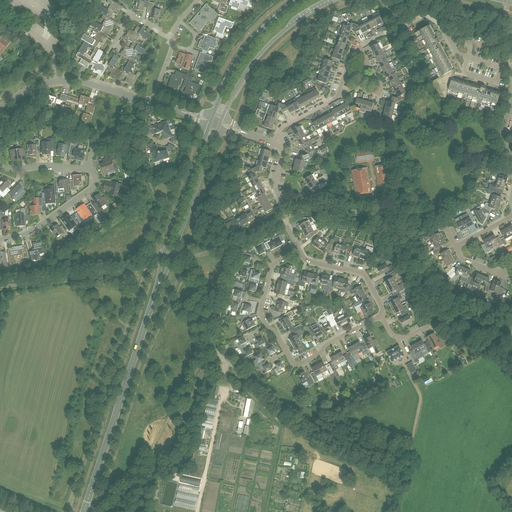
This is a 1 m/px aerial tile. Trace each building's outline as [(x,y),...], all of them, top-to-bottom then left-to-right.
[(98,11),(103,15),(109,18),(113,13),(117,16),(120,10),(116,7),(118,4),(110,0),(108,0),(107,2),(111,5),(107,11),(98,5),(95,10),(97,12),(98,11)] [(133,9),(134,9),(134,10),(143,12),(144,6),(148,6),(149,2),(149,0),(143,0),(143,2),(136,0),(135,5),(134,5),(133,9)] [(214,0),(218,1),(217,3),(220,4),(218,10),(226,13),(228,8),(225,7),(227,0),(214,0)] [(243,9),(245,6),(254,9),(256,3),(253,2),(253,3),(251,2),(252,0),(233,0),(231,6),(241,10),(243,9)] [(149,2),(148,6),(147,11),(151,12),(150,18),(159,20),(161,10),(153,9),(154,3),(149,2)] [(196,17),(190,24),(199,31),(204,25),(203,24),(207,19),(209,20),(213,24),(217,14),(208,6),(205,9),(204,7),(200,12),(201,14),(197,18),(196,17)] [(112,20),(109,18),(103,15),(101,18),(106,20),(102,27),(92,21),(89,25),(95,29),(103,34),(104,34),(105,31),(107,32),(107,33),(110,33),(115,25),(110,23),(112,20)] [(374,18),(378,26),(383,23),(379,15),(374,18)] [(219,18),(214,32),(217,33),(216,36),(223,39),(224,35),(223,35),(226,26),(232,28),(234,23),(219,18)] [(373,28),(378,26),(374,18),(368,21),(373,28)] [(376,34),(373,28),(368,21),(363,23),(368,31),(370,30),(373,36),(376,34)] [(351,23),(348,22),(346,26),(349,27),(352,28),(353,29),(355,33),(358,32),(360,35),(362,34),(360,30),(361,30),(358,26),(359,26),(351,23)] [(362,34),(368,31),(363,23),(359,26),(358,26),(361,30),(360,30),(362,34)] [(349,27),(346,26),(343,25),(342,29),(338,27),(338,29),(350,34),(352,28),(349,27)] [(480,104),(496,109),(500,94),(486,89),(486,87),(481,86),(481,88),(452,79),(452,76),(453,76),(454,76),(455,72),(454,70),(453,71),(439,44),(440,43),(438,38),(436,39),(429,26),(415,33),(422,47),(423,47),(425,50),(424,51),(439,78),(433,81),(432,83),(440,97),(446,99),(447,94),(477,103),(477,102),(481,104),(480,104)] [(129,41),(133,43),(138,46),(140,43),(135,40),(139,34),(149,40),(152,35),(137,27),(134,32),(130,30),(126,35),(131,38),(129,41)] [(102,37),(103,34),(95,29),(93,31),(97,34),(93,40),(84,35),(81,39),(84,41),(89,44),(95,48),(99,42),(103,45),(106,39),(102,37)] [(348,39),(350,34),(338,29),(337,31),(338,32),(337,35),(340,36),(348,39)] [(10,42),(0,34),(0,53),(1,54),(10,42)] [(346,44),(348,39),(340,36),(338,41),(346,44)] [(201,40),(198,47),(202,49),(202,50),(203,50),(206,52),(207,52),(209,47),(214,49),(215,46),(217,47),(218,43),(216,43),(217,39),(211,37),(209,41),(206,41),(206,42),(201,40)] [(83,54),(89,44),(84,41),(76,55),(81,59),(79,63),(85,67),(87,62),(90,64),(95,55),(92,53),(90,57),(83,54)] [(344,50),(346,44),(338,41),(336,47),(344,50)] [(143,49),(138,46),(133,43),(130,49),(126,46),(122,52),(127,54),(125,57),(130,60),(134,62),(136,60),(131,57),(135,50),(145,56),(148,52),(143,49)] [(373,53),(380,49),(378,44),(376,45),(370,48),(373,53)] [(342,55),(344,50),(336,47),(335,50),(332,49),(331,51),(334,52),(342,55)] [(376,58),(383,54),(380,49),(373,53),(376,58)] [(104,72),(106,69),(109,63),(106,61),(104,66),(97,62),(103,52),(98,50),(95,55),(90,64),(93,65),(91,69),(93,70),(93,71),(99,75),(101,70),(104,72)] [(340,61),(342,55),(334,52),(332,58),(340,61)] [(180,53),(176,63),(182,65),(182,64),(184,65),(183,67),(188,69),(193,56),(187,54),(187,57),(185,56),(185,55),(180,53)] [(199,56),(194,69),(198,71),(197,72),(202,74),(205,68),(206,68),(209,61),(212,62),(213,57),(205,54),(204,57),(203,56),(202,57),(199,56)] [(378,63),(386,59),(383,54),(376,58),(378,63)] [(120,77),(121,74),(125,68),(122,67),(119,71),(113,67),(119,57),(114,55),(112,58),(109,63),(106,69),(111,72),(108,77),(114,80),(117,76),(120,77)] [(323,65),(331,67),(333,62),(325,59),(323,65)] [(381,68),(389,64),(386,59),(378,63),(381,68)] [(134,63),(134,62),(130,60),(125,68),(121,74),(127,78),(124,82),(130,85),(133,81),(135,82),(141,74),(138,72),(135,76),(129,72),(134,63)] [(384,73),(391,69),(389,64),(381,68),(384,73)] [(329,73),(331,67),(323,65),(322,67),(319,67),(319,69),(321,70),(329,73)] [(395,73),(397,72),(394,67),(391,69),(384,73),(386,78),(388,77),(394,74),(395,73)] [(327,78),(329,73),(321,70),(319,75),(327,78)] [(185,80),(186,75),(180,73),(178,76),(172,74),(168,86),(177,90),(179,85),(180,85),(182,79),(185,80)] [(398,78),(395,73),(394,74),(388,77),(390,82),(398,78)] [(194,78),(191,77),(186,75),(185,80),(184,82),(188,83),(184,93),(193,96),(195,92),(196,92),(198,85),(192,82),(194,78)] [(326,84),(327,78),(319,75),(317,81),(326,84)] [(393,87),(401,83),(398,78),(390,82),(393,87)] [(396,92),(403,88),(401,83),(393,87),(396,92)] [(401,96),(403,95),(406,93),(403,88),(396,92),(398,97),(400,96),(401,96)] [(311,93),(316,100),(321,97),(317,90),(311,93)] [(311,103),(316,100),(311,93),(309,94),(307,95),(306,95),(311,103)] [(59,100),(56,99),(57,98),(48,95),(45,104),(54,107),(55,104),(61,106),(62,104),(63,101),(64,95),(61,94),(59,100)] [(81,95),(79,99),(78,104),(87,107),(85,114),(88,115),(89,112),(91,106),(88,105),(90,97),(81,95)] [(306,106),(311,103),(306,95),(301,98),(306,106)] [(395,104),(405,99),(403,95),(401,96),(400,96),(398,97),(397,98),(392,97),(392,100),(390,99),(390,102),(391,102),(391,103),(395,104)] [(79,99),(72,97),(67,96),(66,102),(65,105),(62,104),(61,106),(59,113),(68,116),(72,104),(78,106),(78,104),(79,99)] [(301,108),(306,106),(301,98),(296,101),(301,108)] [(283,105),(279,103),(276,99),(274,100),(275,101),(276,102),(277,103),(275,103),(274,106),(277,107),(280,108),(279,108),(281,109),(283,113),(288,110),(289,110),(285,104),(283,105)] [(296,101),(294,102),(293,100),(290,101),(295,111),(301,108),(296,101)] [(290,114),(295,111),(290,101),(285,104),(289,110),(288,110),(290,114)] [(366,110),(368,102),(362,101),(360,109),(359,112),(365,113),(366,110)] [(347,115),(352,112),(347,103),(342,106),(346,113),(347,115)] [(277,107),(274,106),(271,105),(269,111),(278,114),(279,108),(280,108),(277,107)] [(347,115),(346,113),(342,106),(337,108),(341,116),(344,114),(345,116),(347,115)] [(336,119),(341,116),(337,108),(332,111),(332,112),(336,119)] [(276,119),(278,114),(269,111),(269,113),(266,113),(265,115),(268,116),(276,119)] [(337,120),(336,119),(332,112),(327,115),(332,123),(337,120)] [(88,115),(85,114),(82,113),(79,122),(89,125),(91,116),(88,115)] [(276,119),(268,116),(265,115),(263,121),(266,121),(274,124),(276,119)] [(327,125),(332,123),(327,115),(322,118),(327,125)] [(322,128),(327,125),(322,118),(317,120),(322,128)] [(323,130),(322,128),(317,120),(312,123),(316,131),(320,129),(321,131),(323,130)] [(149,128),(152,135),(161,132),(162,131),(160,124),(161,124),(160,121),(157,122),(158,125),(149,128)] [(173,130),(172,127),(169,128),(167,121),(161,124),(160,124),(162,131),(163,131),(170,129),(170,131),(173,130)] [(272,130),(274,124),(266,121),(264,127),(272,130)] [(295,136),(303,131),(300,126),(298,128),(292,130),(295,136)] [(172,137),(170,131),(170,129),(163,131),(162,133),(165,139),(170,138),(171,140),(178,140),(176,135),(172,137)] [(306,136),(304,133),(306,132),(305,131),(303,131),(295,136),(298,141),(306,136)] [(308,142),(308,141),(306,136),(298,141),(301,146),(302,145),(308,142)] [(34,145),(28,145),(28,155),(36,155),(36,146),(39,146),(39,139),(34,140),(34,145)] [(48,143),(42,143),(42,154),(50,154),(50,147),(53,147),(53,139),(48,139),(48,143)] [(312,146),(311,143),(313,142),(312,139),(308,141),(308,142),(302,145),(301,146),(302,149),(304,148),(305,150),(312,146)] [(58,145),(56,154),(64,156),(66,149),(69,150),(71,144),(71,143),(64,142),(63,146),(58,145)] [(151,155),(158,153),(159,152),(157,145),(149,148),(151,154),(148,155),(149,158),(152,157),(151,155)] [(168,153),(172,151),(168,146),(166,147),(167,150),(160,152),(159,154),(162,160),(163,160),(169,158),(168,153)] [(309,154),(310,154),(314,152),(315,151),(312,146),(305,150),(307,155),(309,154)] [(81,161),(84,150),(74,147),(73,151),(72,156),(78,158),(77,160),(81,161)] [(13,157),(11,157),(11,161),(21,160),(21,155),(24,155),(23,148),(12,150),(13,157)] [(271,152),(263,150),(260,149),(259,155),(261,155),(269,157),(271,152)] [(371,151),(356,153),(357,161),(373,158),(371,151)] [(314,152),(310,154),(309,154),(307,155),(305,156),(301,155),(301,157),(297,156),(296,159),(300,160),(304,161),(304,162),(312,158),(311,157),(316,155),(314,152)] [(162,160),(159,154),(158,153),(151,155),(152,157),(154,163),(160,161),(161,163),(164,162),(163,160),(162,160)] [(108,174),(108,173),(115,171),(112,163),(116,162),(115,156),(104,160),(105,163),(100,165),(104,176),(108,174)] [(375,167),(378,187),(390,185),(386,165),(375,167)] [(352,171),(356,195),(371,193),(367,169),(352,171)] [(497,181),(506,184),(507,178),(502,176),(503,172),(496,170),(494,177),(498,178),(497,181)] [(258,178),(255,173),(253,174),(247,177),(250,182),(258,178)] [(307,184),(315,180),(317,179),(314,174),(304,179),(307,184)] [(70,190),(72,190),(77,190),(77,186),(81,186),(81,176),(73,176),(73,183),(70,183),(70,190)] [(4,178),(0,181),(0,194),(3,198),(8,192),(5,189),(10,184),(4,178)] [(253,187),(261,183),(258,178),(250,182),(253,187)] [(59,192),(69,192),(68,180),(65,180),(58,180),(58,183),(56,184),(57,189),(58,189),(58,192),(59,192)] [(310,189),(317,185),(315,180),(307,184),(310,189)] [(504,190),(506,184),(497,181),(496,185),(492,184),(490,190),(496,192),(497,192),(498,188),(504,190)] [(106,183),(104,189),(111,191),(110,195),(118,197),(121,184),(113,182),(112,184),(106,183)] [(253,193),(256,192),(263,188),(261,183),(253,187),(250,188),(253,193)] [(16,201),(25,192),(18,185),(9,194),(16,201)] [(312,194),(320,190),(317,185),(310,189),(312,194)] [(42,198),(42,206),(46,206),(46,204),(54,203),(53,197),(55,197),(54,186),(49,187),(49,189),(44,190),(45,198),(42,198)] [(265,193),(265,194),(266,193),(263,188),(256,192),(258,197),(265,193)] [(320,190),(312,194),(315,199),(323,195),(320,190)] [(496,192),(490,190),(489,190),(487,194),(493,195),(491,201),(500,204),(501,198),(495,196),(496,192)] [(267,199),(265,194),(265,193),(258,197),(257,197),(260,203),(267,199)] [(105,198),(103,199),(99,194),(93,199),(97,204),(94,206),(101,216),(105,213),(102,209),(101,207),(105,204),(106,204),(108,202),(105,198)] [(42,206),(42,198),(38,198),(34,198),(34,206),(30,206),(30,215),(39,215),(38,210),(39,210),(39,206),(42,206)] [(262,208),(270,204),(267,199),(260,203),(262,208)] [(498,210),(500,204),(491,201),(490,204),(486,203),(483,208),(490,212),(492,208),(498,210)] [(84,205),(83,206),(77,210),(84,220),(91,215),(93,218),(98,214),(91,204),(86,207),(84,205)] [(260,211),(263,210),(265,213),(273,209),(270,204),(262,208),(259,209),(260,211)] [(490,212),(483,208),(480,207),(476,209),(477,212),(474,214),(479,222),(485,219),(481,211),(482,211),(489,215),(490,212)] [(21,215),(16,215),(16,226),(24,225),(24,218),(28,218),(27,208),(20,209),(21,215)] [(244,211),(245,212),(246,214),(250,222),(255,219),(251,211),(252,211),(250,208),(244,211)] [(5,219),(5,215),(5,210),(0,210),(0,223),(2,223),(2,230),(10,229),(9,219),(5,219)] [(464,215),(461,217),(463,221),(467,228),(473,225),(470,219),(474,217),(472,215),(471,212),(470,211),(467,213),(464,215)] [(69,230),(72,228),(76,225),(77,226),(76,226),(78,229),(79,229),(81,228),(80,227),(83,225),(79,219),(76,214),(72,217),(71,218),(69,215),(68,216),(62,220),(69,230)] [(246,214),(241,217),(245,224),(250,222),(246,214)] [(240,227),(245,224),(241,217),(236,219),(240,227)] [(302,228),(303,231),(311,226),(309,223),(313,221),(311,217),(305,218),(301,220),(303,223),(300,225),(300,226),(299,226),(301,229),(302,228)] [(454,220),(451,222),(453,226),(454,228),(458,226),(461,231),(461,232),(464,231),(464,230),(467,228),(463,221),(461,217),(457,218),(454,220)] [(235,230),(231,222),(229,219),(224,222),(230,232),(235,230)] [(235,230),(240,227),(236,219),(231,222),(235,230)] [(57,224),(51,229),(57,237),(61,234),(64,238),(68,235),(64,229),(62,231),(57,224)] [(314,225),(311,226),(303,231),(306,236),(309,234),(311,238),(314,236),(319,232),(317,229),(316,230),(314,225)] [(505,240),(510,237),(506,228),(500,232),(503,237),(500,239),(503,244),(504,246),(507,244),(505,240)] [(320,234),(321,233),(320,231),(319,232),(314,236),(316,239),(312,245),(318,248),(323,241),(320,239),(322,235),(320,234)] [(431,244),(433,243),(442,238),(441,238),(442,237),(441,234),(439,234),(439,233),(432,236),(431,234),(425,238),(427,241),(429,239),(431,244)] [(274,242),(277,248),(283,245),(281,242),(284,240),(281,235),(275,238),(277,240),(274,242)] [(500,246),(503,244),(500,239),(497,241),(494,235),(488,238),(493,246),(496,244),(498,247),(500,246)] [(335,236),(334,240),(332,245),(335,247),(334,252),(339,254),(342,246),(339,245),(340,242),(339,241),(341,238),(335,236)] [(434,254),(443,249),(441,246),(445,244),(442,238),(433,243),(435,246),(434,246),(433,247),(433,248),(434,250),(432,251),(434,254)] [(490,247),(493,246),(488,238),(483,241),(486,247),(483,248),(486,254),(492,250),(490,247)] [(332,245),(334,240),(332,239),(328,244),(323,241),(318,248),(323,252),(327,246),(331,248),(332,245)] [(277,248),(274,242),(271,243),(270,241),(264,244),(266,248),(267,249),(270,248),(271,251),(273,250),(274,251),(278,249),(277,248)] [(44,249),(43,246),(41,247),(40,242),(36,243),(33,244),(35,250),(29,252),(31,261),(40,259),(39,253),(43,252),(44,253),(44,254),(47,253),(47,252),(46,249),(46,248),(44,249)] [(266,248),(264,244),(263,242),(257,245),(259,248),(256,250),(257,252),(258,254),(259,255),(265,252),(264,250),(266,248)] [(359,258),(362,249),(359,248),(361,244),(354,242),(353,246),(351,250),(355,251),(353,256),(359,258)] [(351,250),(353,246),(347,244),(346,244),(346,245),(345,247),(342,246),(339,254),(345,256),(347,251),(351,252),(351,250)] [(9,251),(8,251),(10,264),(16,263),(15,260),(14,260),(14,256),(17,256),(18,256),(19,256),(19,255),(23,255),(23,258),(28,257),(26,248),(22,249),(22,246),(12,248),(9,249),(9,251)] [(362,249),(359,258),(365,260),(367,254),(371,255),(373,249),(367,246),(365,250),(362,249)] [(449,250),(448,250),(444,252),(443,249),(434,254),(435,257),(440,254),(443,260),(451,256),(450,254),(451,253),(451,252),(450,250),(449,250)] [(242,252),(241,258),(244,259),(243,262),(249,264),(251,257),(248,257),(249,254),(242,252)] [(447,274),(451,269),(453,267),(451,264),(455,262),(451,256),(443,260),(447,267),(447,266),(448,268),(444,270),(447,274)] [(378,272),(379,272),(381,275),(387,272),(388,275),(395,271),(392,265),(388,268),(386,264),(379,268),(378,267),(377,268),(378,272)] [(286,279),(294,281),(296,275),(291,273),(293,267),(287,265),(286,268),(282,267),(280,274),(287,276),(286,279)] [(465,268),(463,268),(463,267),(463,266),(460,265),(459,265),(459,266),(457,272),(455,271),(454,271),(454,272),(449,277),(451,279),(456,274),(461,277),(465,268)] [(249,273),(247,273),(248,271),(245,270),(245,267),(239,266),(237,272),(240,273),(240,276),(243,277),(243,278),(247,279),(249,273)] [(469,284),(472,278),(468,276),(471,271),(465,268),(461,277),(460,280),(466,283),(469,284)] [(248,281),(255,282),(256,279),(259,280),(260,274),(255,272),(254,275),(250,274),(248,281)] [(308,283),(311,273),(305,272),(303,279),(300,278),(298,286),(304,287),(305,283),(308,283)] [(388,287),(396,283),(393,278),(396,276),(396,275),(394,272),(388,276),(390,279),(385,282),(384,283),(384,284),(385,286),(386,286),(387,286),(388,287)] [(311,273),(308,283),(312,284),(310,289),(317,290),(319,283),(315,282),(317,275),(311,273)] [(329,291),(331,284),(327,283),(329,276),(323,274),(320,284),(324,285),(322,290),(329,291)] [(480,285),(483,276),(477,274),(475,279),(472,278),(469,284),(473,286),(475,287),(478,288),(480,285)] [(489,279),(489,277),(486,276),(486,277),(483,276),(480,285),(486,287),(484,291),(488,292),(490,286),(487,284),(489,279)] [(339,288),(342,279),(335,278),(334,285),(331,284),(329,291),(332,292),(333,287),(339,288)] [(293,285),(294,281),(286,279),(285,282),(278,281),(277,287),(286,289),(287,283),(293,285)] [(347,294),(348,291),(351,287),(347,284),(348,281),(342,279),(339,288),(339,291),(345,292),(347,294)] [(254,285),(255,282),(248,281),(247,287),(250,288),(249,291),(255,292),(257,286),(254,285)] [(495,281),(494,281),(490,290),(495,293),(494,296),(499,298),(503,289),(500,288),(501,284),(501,283),(501,284),(495,281)] [(398,293),(399,292),(403,291),(404,290),(401,285),(398,286),(396,283),(388,287),(389,289),(388,289),(388,290),(389,293),(390,293),(391,293),(396,290),(398,293)] [(355,296),(364,292),(361,286),(357,288),(353,285),(351,287),(348,291),(350,292),(352,294),(354,293),(355,296)] [(284,295),(286,289),(277,287),(275,293),(282,295),(281,298),(289,300),(290,297),(284,295)] [(242,292),(236,290),(233,289),(231,299),(237,300),(238,297),(241,298),(242,292)] [(353,305),(355,308),(362,304),(360,301),(367,298),(364,292),(355,296),(358,302),(353,304),(353,305)] [(393,308),(401,304),(400,301),(403,299),(399,292),(398,293),(393,296),(395,299),(390,302),(390,303),(389,304),(390,306),(392,307),(392,306),(393,308)] [(294,302),(289,300),(281,298),(281,299),(286,300),(285,303),(278,301),(276,311),(285,313),(286,310),(287,310),(287,307),(292,308),(294,302)] [(236,303),(237,300),(231,299),(229,305),(232,306),(231,309),(233,309),(232,312),(237,313),(237,310),(238,310),(239,304),(236,303)] [(362,304),(355,308),(358,313),(362,311),(365,317),(371,314),(369,311),(373,309),(370,303),(363,307),(362,304)] [(403,314),(404,314),(409,311),(407,307),(407,308),(405,305),(403,306),(401,304),(393,308),(394,309),(393,310),(393,311),(394,313),(395,313),(396,313),(401,311),(403,314)] [(246,315),(247,315),(250,314),(250,313),(252,313),(253,309),(251,309),(252,306),(245,305),(245,308),(242,307),(240,314),(239,317),(240,317),(246,316),(246,315)] [(344,315),(340,316),(345,325),(351,322),(347,316),(351,314),(347,307),(343,309),(345,311),(344,312),(343,314),(344,315)] [(409,311),(404,314),(406,317),(400,320),(403,327),(412,322),(409,318),(413,316),(411,310),(409,311)] [(283,327),(291,323),(288,317),(293,315),(291,311),(284,315),(286,318),(280,321),(283,327)] [(345,325),(340,316),(335,319),(332,314),(329,316),(333,323),(336,321),(339,328),(345,325)] [(246,316),(240,317),(242,321),(240,322),(241,324),(243,323),(245,328),(244,328),(245,331),(256,325),(253,321),(252,322),(250,319),(249,320),(247,316),(246,316)] [(330,325),(333,323),(329,316),(321,320),(323,325),(322,325),(327,334),(333,331),(330,325)] [(294,333),(301,329),(299,326),(294,328),(291,323),(283,327),(286,333),(292,330),(294,333)] [(323,336),(318,327),(317,324),(311,326),(307,327),(311,335),(314,333),(317,339),(323,336)] [(293,345),(301,340),(299,337),(304,335),(301,329),(294,333),(295,336),(289,339),(293,345)] [(434,334),(427,338),(433,348),(439,345),(440,348),(445,346),(440,337),(437,339),(434,334)] [(240,349),(245,346),(244,344),(247,342),(244,336),(238,339),(239,342),(237,344),(240,349)] [(366,339),(364,340),(367,345),(369,349),(371,353),(375,351),(377,354),(382,351),(376,341),(373,343),(373,341),(370,337),(369,337),(368,336),(365,338),(365,339),(366,339)] [(258,343),(255,345),(258,351),(263,348),(264,347),(267,346),(262,337),(256,341),(258,343)] [(301,340),(293,345),(296,350),(299,349),(300,352),(306,349),(304,345),(304,346),(301,340)] [(422,341),(416,344),(421,352),(423,356),(427,354),(428,353),(432,351),(428,344),(425,346),(422,341)] [(354,346),(358,354),(362,352),(363,356),(369,353),(366,346),(362,348),(360,343),(354,346)] [(414,352),(410,353),(416,363),(419,361),(418,360),(423,357),(423,356),(421,352),(416,344),(415,345),(414,343),(410,345),(411,346),(411,347),(414,352)] [(264,347),(263,348),(266,354),(268,353),(270,355),(276,352),(273,346),(270,348),(268,345),(267,346),(264,347)] [(253,356),(252,354),(253,353),(250,348),(247,349),(245,346),(240,349),(237,351),(239,354),(242,353),(244,358),(247,356),(248,358),(253,356)] [(348,356),(349,359),(351,362),(355,361),(360,358),(358,354),(354,346),(348,349),(350,352),(351,354),(348,356)] [(399,346),(387,353),(392,362),(397,359),(398,361),(400,362),(402,361),(403,359),(402,357),(404,356),(399,346)] [(341,352),(340,353),(340,352),(339,352),(337,353),(336,354),(337,355),(336,355),(340,364),(346,361),(341,352)] [(254,368),(259,366),(262,364),(261,361),(263,360),(260,354),(255,357),(256,360),(251,363),(254,368)] [(337,365),(340,364),(336,355),(330,358),(335,367),(331,369),(333,373),(334,375),(337,373),(335,370),(339,368),(337,365)] [(277,368),(274,370),(277,375),(283,372),(281,369),(284,368),(281,362),(275,365),(277,368)] [(333,373),(331,369),(330,366),(326,368),(323,362),(317,365),(322,374),(325,372),(327,374),(330,375),(333,373)] [(412,362),(406,365),(411,374),(416,371),(414,367),(412,362)] [(259,366),(260,369),(263,374),(272,370),(269,364),(266,365),(265,363),(262,364),(259,366)] [(321,374),(322,374),(317,365),(312,368),(315,374),(311,376),(315,383),(319,381),(318,379),(323,376),(321,374)] [(304,372),(298,375),(302,384),(307,382),(309,386),(314,383),(311,378),(308,380),(304,372)] [(215,416),(216,410),(206,407),(205,414),(215,416)] [(213,423),(214,417),(205,415),(203,421),(213,423)] [(200,487),(201,480),(182,476),(180,482),(200,487)] [(198,494),(199,488),(180,484),(178,490),(198,494)] [(196,502),(198,495),(178,491),(177,497),(196,502)] [(194,509),(196,503),(176,498),(175,505),(194,509)]
